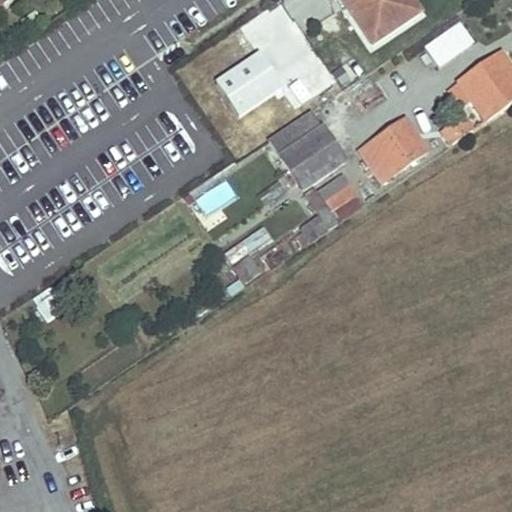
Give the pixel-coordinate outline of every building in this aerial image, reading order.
[(0,0),(0,8),(8,3),(5,0),(0,0)] [(405,0),(339,0),(372,47),(419,16),(408,0),(405,0)] [(0,56),(48,24),(39,13),(0,40),(0,56)] [(424,50),(438,70),(473,46),(460,26),(424,50)] [(285,44),(271,56),(282,69),(296,58),(285,44)] [(257,57),(214,85),(236,120),(281,89),(257,57)] [(511,74),(501,59),(459,86),(485,126),(511,107),(511,74)] [(311,116),(269,145),(301,193),(345,165),(311,116)] [(463,122),(441,137),(450,149),(471,135),(463,122)] [(403,125),(360,155),(380,186),(425,156),(403,125)] [(227,181),(195,201),(205,218),(237,198),(227,181)] [(314,191),(304,198),(318,219),(328,234),(338,227),(314,191)] [(318,219),(301,230),(311,246),(328,234),(318,219)] [(249,260),(233,271),(243,287),(260,275),(249,260)]
